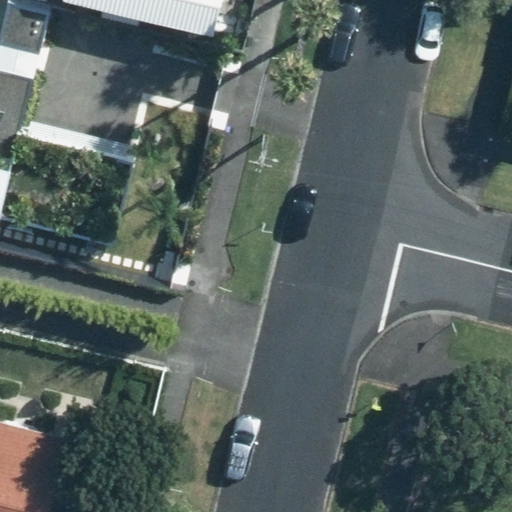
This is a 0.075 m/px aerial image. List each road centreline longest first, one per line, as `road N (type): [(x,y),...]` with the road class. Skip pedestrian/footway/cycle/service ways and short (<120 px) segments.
road 1 (residential): [(333,233),(266,511)]
road 2 (residential): [(390,0),(333,233)]
road 3 (residential): [(333,233),(511,276)]
